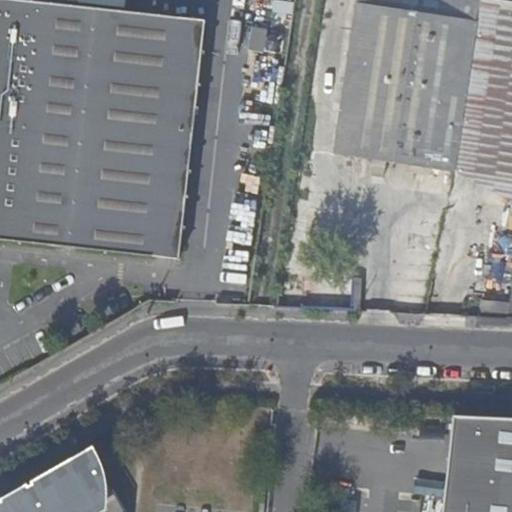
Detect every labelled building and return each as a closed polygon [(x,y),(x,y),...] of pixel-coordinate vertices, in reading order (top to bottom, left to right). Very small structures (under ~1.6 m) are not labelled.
[(0,0),(0,239),(174,259),(199,19),(9,0),(0,0)] [(453,172),(478,0),(358,0),(335,155),(453,172)] [(511,202),(511,4),(481,0),(478,0),(453,172),(511,202)] [(265,54),(268,29),(252,27),(249,52),(265,54)] [(235,145),(265,150),(271,120),(241,114),(235,145)] [(478,317),(509,318),(511,303),(480,300),(478,317)] [(437,511),(511,511),(511,422),(447,417),(437,511)] [(0,511),(127,511),(128,507),(95,450),(82,457),(33,485),(35,490),(8,505),(5,501),(0,503),(0,511)]
